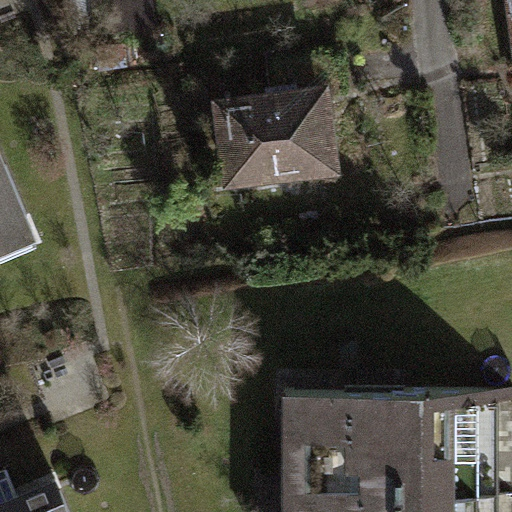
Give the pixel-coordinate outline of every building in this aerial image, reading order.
[(511,0),(497,0),(504,95),(511,94),(511,0)] [(324,63),(206,76),(219,186),(336,173),(324,63)] [(0,264),(60,241),(0,87),(0,264)] [(472,511),(471,387),(290,389),(291,511),(472,511)] [(77,511),(61,467),(0,490),(0,511),(77,511)]
